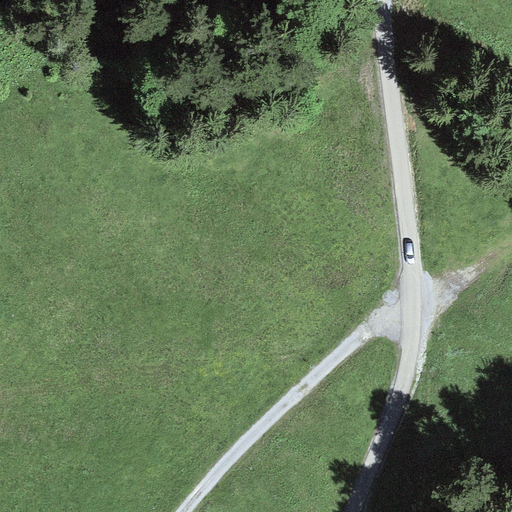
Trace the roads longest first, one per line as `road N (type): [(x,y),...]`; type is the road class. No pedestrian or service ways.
road 1 (unclassified): [(354,511),(394,410),(412,331),(412,264),(381,0)]
road 2 (track): [(413,299),(283,406),(185,511)]
